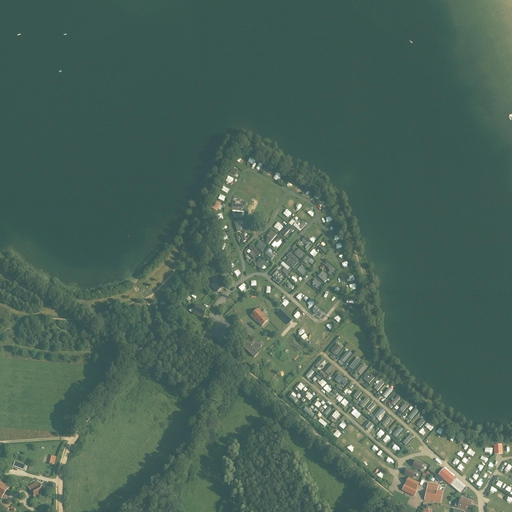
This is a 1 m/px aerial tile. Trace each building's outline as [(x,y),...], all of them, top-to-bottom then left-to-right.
[(237,174),(238,170),(233,168),(230,174),(238,177),(239,175),(237,174)] [(221,211),(223,204),(217,202),(215,208),(221,211)] [(243,220),(235,223),(238,232),(243,230),(241,223),(244,223),(243,220)] [(274,227),(280,231),(284,227),(279,222),(274,227)] [(301,231),(306,225),(303,223),(300,226),(296,223),(294,226),(301,231)] [(288,238),(295,231),(290,225),(282,233),(288,238)] [(269,238),(267,242),(270,244),(278,234),(272,230),(267,237),(269,238)] [(273,245),(277,248),(284,241),(280,237),(273,245)] [(305,238),(301,242),(309,250),(313,245),(305,238)] [(257,246),(263,252),(267,247),(261,241),(257,246)] [(322,244),(319,247),(326,253),(328,250),(322,244)] [(252,246),(249,249),(252,251),(250,254),(254,258),(257,255),(259,257),(262,254),(252,246)] [(300,248),(295,253),(301,259),(306,254),(300,248)] [(269,249),(266,255),(273,260),(277,254),(269,249)] [(290,253),(287,256),(290,259),(288,261),(295,267),(300,261),(290,253)] [(308,265),(309,263),(312,265),(315,261),(308,255),(303,261),(308,265)] [(261,259),(256,265),(261,269),(266,263),(261,259)] [(283,270),(288,275),(293,270),(284,262),(281,264),(285,268),(283,270)] [(332,277),(338,270),(328,262),(326,265),(331,270),(329,273),(332,277)] [(304,269),(305,268),(302,265),(297,270),(304,276),(308,272),(304,269)] [(323,271),(318,276),(325,282),(330,277),(323,271)] [(221,276),(227,283),(232,279),(226,272),(221,276)] [(319,290),(324,285),(316,278),(312,283),(319,290)] [(210,286),(217,293),(223,287),(216,280),(210,286)] [(306,296),(301,302),(308,309),(313,303),(306,296)] [(193,314),(203,318),(206,309),(196,305),(193,314)] [(320,318),(324,313),(316,306),(312,311),(320,318)] [(267,313),(264,310),(262,313),(258,309),(250,316),(256,322),(257,321),(262,326),(268,320),(263,316),(267,313)] [(292,320),(282,310),(277,315),(287,325),(292,320)] [(300,315),(287,327),(291,331),(303,319),(300,315)] [(235,322),(239,329),(245,327),(241,319),(235,322)] [(247,341),(257,351),(264,344),(260,341),(259,343),(251,336),(247,341)] [(247,341),(242,346),(254,358),(259,353),(247,341)] [(338,344),(331,350),(336,355),(343,349),(338,344)] [(345,362),(353,354),(349,350),(341,359),(345,362)] [(358,357),(350,367),(353,370),(362,360),(358,357)] [(323,358),(316,366),(319,369),(326,361),(323,358)] [(362,363),(356,371),(362,376),(368,367),(362,363)] [(326,371),(331,376),(334,373),(331,371),(335,366),(333,364),(326,371)] [(309,378),(315,372),(312,370),(306,376),(309,378)] [(369,373),(364,379),(370,384),(375,378),(369,373)] [(335,380),(340,384),(342,382),(346,385),(349,382),(340,374),(335,380)] [(323,379),(319,384),(323,387),(327,383),(323,379)] [(379,391),(386,382),(382,379),(375,388),(379,391)] [(390,387),(383,395),(387,398),(394,390),(390,387)] [(359,390),(354,396),(357,399),(363,393),(359,390)] [(299,400),(295,397),(297,395),(294,392),(290,396),(296,403),(299,400)] [(310,400),(314,396),(309,392),(305,396),(310,400)] [(392,408),(401,398),(399,395),(389,406),(392,408)] [(367,397),(360,405),(364,408),(371,399),(367,397)] [(345,399),(341,403),(345,407),(349,402),(345,399)] [(373,402),(368,409),(371,411),(376,404),(373,402)] [(403,413),(410,404),(407,402),(400,410),(403,413)] [(312,417),(315,414),(307,407),(304,410),(312,417)] [(382,408),(375,415),(379,419),(386,411),(382,408)] [(337,419),(341,414),(336,411),(332,416),(337,419)] [(389,416),(383,424),(386,427),(392,419),(389,416)] [(321,418),(319,421),(325,427),(328,424),(321,418)] [(420,427),(426,422),(423,419),(417,424),(420,427)] [(398,430),(395,428),(392,431),(398,436),(403,429),(401,427),(398,430)] [(338,430),(334,434),(338,438),(342,434),(338,430)] [(406,445),(414,436),(411,434),(404,443),(406,445)] [(49,463),(55,464),(57,457),(51,455),(49,463)] [(413,466),(421,471),(424,465),(416,461),(413,466)] [(407,469),(404,475),(412,479),(415,473),(407,469)] [(444,469),(439,475),(443,479),(445,480),(450,485),(455,479),(453,478),(444,469)] [(416,490),(419,483),(409,478),(405,485),(403,489),(402,490),(414,496),(417,491),(416,490)] [(455,480),(451,485),(460,493),(465,487),(464,485),(456,479),(455,480)] [(0,481),(0,497),(2,499),(9,488),(0,481)] [(45,493),(40,486),(38,481),(28,487),(35,499),(45,493)] [(437,491),(438,486),(428,484),(424,500),(440,503),(443,492),(437,491)] [(461,498),(457,508),(468,511),(471,502),(461,498)] [(0,503),(0,509),(4,511),(7,511),(9,508),(0,503)]
